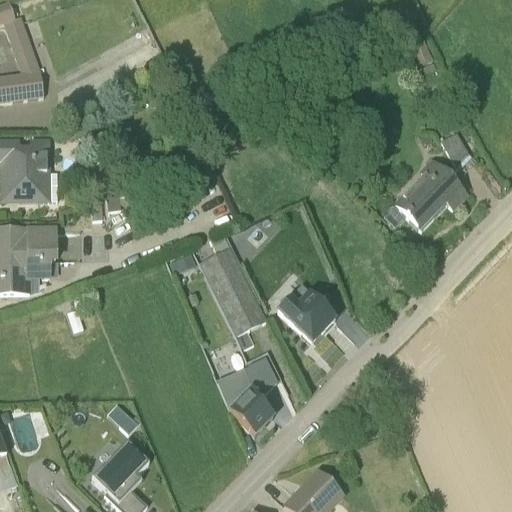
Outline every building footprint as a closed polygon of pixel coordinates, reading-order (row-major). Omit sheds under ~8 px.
[(0,108),(42,103),(38,76),(20,23),(13,25),(7,8),(0,10),(0,108)] [(72,145),(87,143),(85,127),(69,129),(72,145)] [(470,164),(454,140),(439,148),(454,171),(445,180),(430,166),(389,207),(394,212),(383,223),(393,233),(404,224),(406,226),(407,225),(419,237),(445,210),(451,215),(465,200),(453,189),(474,168),(470,164)] [(17,146),(0,146),(0,209),(55,208),(54,181),(48,180),(47,146),(28,146),(28,153),(17,153),(17,146)] [(118,215),(117,203),(105,204),(107,217),(118,215)] [(91,226),(100,226),(99,205),(90,205),(91,226)] [(0,236),(0,298),(38,297),(38,286),(49,285),(49,281),(50,281),(50,270),(49,267),(55,267),(55,236),(0,236)] [(197,269),(212,299),(239,355),(252,349),(246,336),(266,325),(221,239),(206,247),(213,260),(197,269)] [(188,260),(166,269),(170,280),(193,271),(188,260)] [(299,291),(276,316),(299,339),(301,338),(310,346),(319,336),(321,337),(333,324),(299,291)] [(82,334),(75,315),(65,318),(72,338),(82,334)] [(242,376),(215,388),(227,415),(253,441),(272,422),(256,407),(259,403),(249,393),(242,376)] [(134,430),(114,411),(106,420),(126,439),(134,430)] [(0,494),(15,489),(8,470),(0,447),(0,494)] [(146,469),(124,450),(90,484),(105,499),(103,502),(113,511),(145,511),(129,497),(139,487),(134,482),(146,469)] [(283,511),(332,511),(342,503),(315,477),(283,511)]
